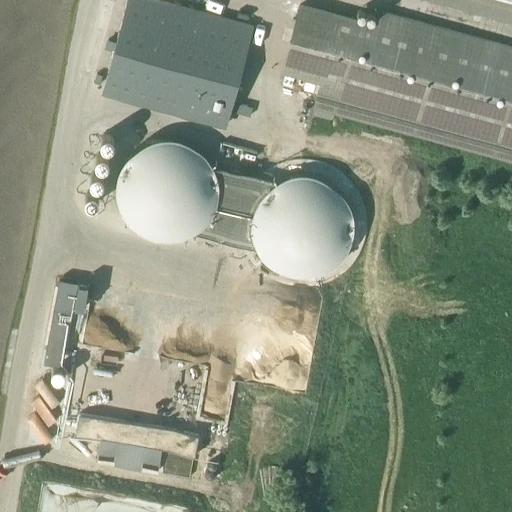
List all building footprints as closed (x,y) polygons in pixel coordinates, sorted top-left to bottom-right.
[(225,125),(252,27),(152,0),(127,0),(102,91),(178,112),(225,125)] [(511,0),(429,0),(511,22),(511,0)] [(282,70),(321,81),(313,109),(511,163),(511,47),(382,12),(377,27),(299,6),(282,70)] [(154,237),(157,238),(162,238),(166,238),(170,238),(175,238),(179,237),(183,236),(187,235),(191,233),(195,232),(257,248),(260,252),(262,255),(265,258),(268,261),(272,264),(275,267),(279,269),(283,271),(287,273),(290,274),(294,275),(297,275),(301,276),(305,276),(309,275),(312,275),(316,274),(320,273),(323,271),(327,270),(330,268),(333,266),(336,263),(338,261),(341,258),(343,255),(345,251),(348,248),(349,245),(351,241),(352,237),(353,233),(353,230),(354,226),(354,222),(353,218),(353,214),(352,210),(350,206),(349,203),(347,199),(345,196),(343,193),(340,190),(337,187),(334,185),(331,183),(328,180),(324,178),(321,177),(317,175),(313,174),(309,173),(305,173),(301,173),(297,173),(293,173),(290,174),(286,175),(282,177),(278,179),(275,181),(214,164),(213,164),(207,155),(205,153),(202,150),(199,148),(196,145),(193,143),(190,142),(186,140),(182,139),(179,138),(175,138),(171,137),(168,137),(164,137),(159,138),(155,139),(151,140),(147,142),(143,144),(139,146),(135,148),(131,151),(128,154),(126,157),(123,161),(122,165),(120,169),(119,173),(118,177),(117,181),(117,185),(117,190),(117,194),(117,198),(118,202),(119,206),(121,210),(123,213),(125,217),(128,220),(130,223),(133,225),(136,228),(139,230),(143,232),(146,234),(150,235),(154,237)] [(75,434),(100,439),(161,450),(194,456),(198,435),(79,413),(75,434)] [(157,472),(161,450),(100,439),(96,461),(157,472)]
